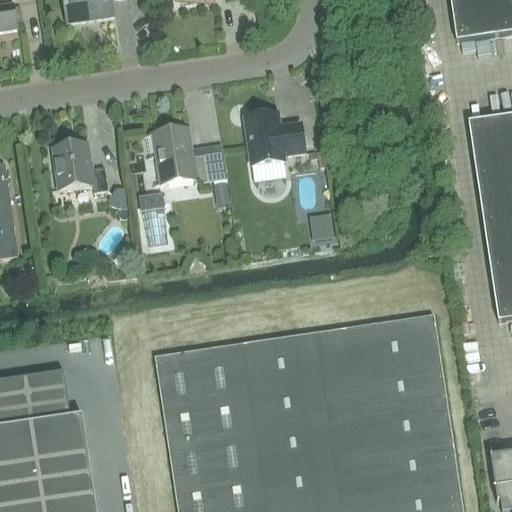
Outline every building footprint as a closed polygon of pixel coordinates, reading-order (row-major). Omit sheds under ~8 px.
[(0,0),(0,35),(18,32),(14,8),(0,10),(0,0)] [(62,0),(67,27),(114,20),(111,3),(129,1),(128,0),(62,0)] [(171,0),(173,11),(214,5),(213,0),(171,0)] [(511,0),(449,0),(456,45),(511,36),(511,104),(466,111),(469,127),(498,326),(511,323),(511,0)] [(277,118),(245,122),(252,170),(284,165),(283,160),(305,157),(301,129),(279,132),(277,118)] [(195,188),(208,186),(204,159),(192,161),(188,135),(171,137),(170,134),(144,138),(148,160),(156,158),(161,188),(194,183),(195,188)] [(52,152),(58,194),(93,189),(94,197),(108,195),(105,172),(92,174),(88,147),(52,152)] [(0,263),(18,261),(5,169),(0,167),(0,263)] [(119,213),(129,214),(127,193),(116,194),(108,203),(109,209),(119,213)] [(155,362),(177,511),(462,511),(434,320),(155,362)] [(0,511),(97,511),(84,421),(72,423),(65,377),(0,386),(0,511)] [(511,511),(511,457),(490,461),(497,505),(500,505),(501,511),(511,511)]
